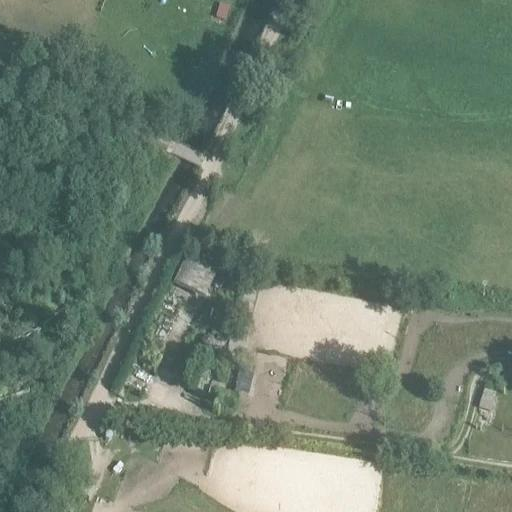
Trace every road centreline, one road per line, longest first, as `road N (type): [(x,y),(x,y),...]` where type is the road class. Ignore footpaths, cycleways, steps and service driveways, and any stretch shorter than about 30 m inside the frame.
road 1 (track): [(39,511),(210,165)]
road 2 (track): [(441,454),(92,406)]
road 3 (track): [(210,165),(290,0)]
road 4 (track): [(479,375),(462,440),(441,454),(511,463)]
